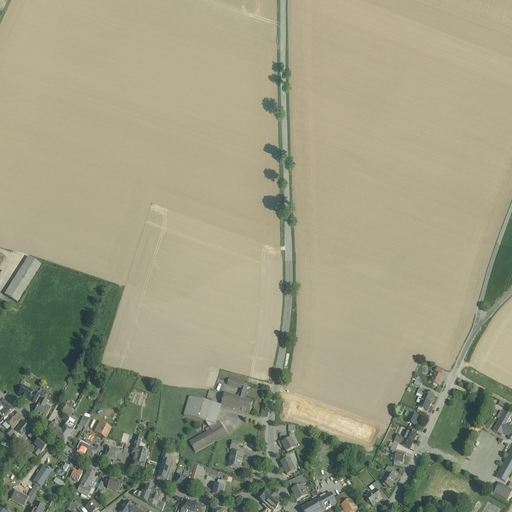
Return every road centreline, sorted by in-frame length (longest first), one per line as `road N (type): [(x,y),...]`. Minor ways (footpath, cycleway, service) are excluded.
road 1 (secondary): [(284,0),(289,272),(271,414),(277,476)]
road 2 (tertiary): [(386,511),(477,325)]
road 3 (residential): [(145,480),(65,451),(0,394)]
road 4 (unclassified): [(511,208),(477,325)]
